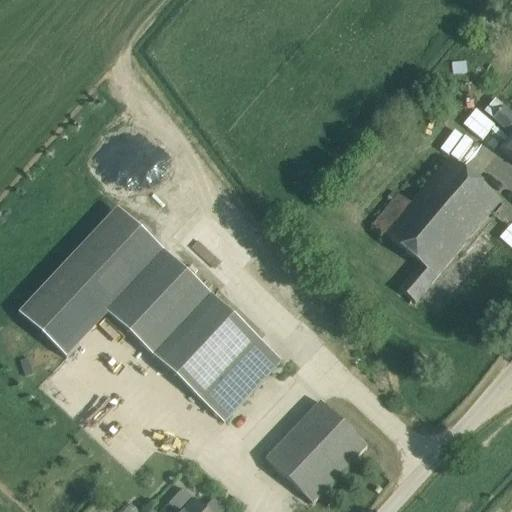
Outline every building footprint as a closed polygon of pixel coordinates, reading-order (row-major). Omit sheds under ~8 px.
[(449,49),(451,65),(471,61),(469,45),(449,49)] [(482,82),(488,64),(478,60),(472,79),(482,82)] [(451,81),(466,80),(465,66),(450,67),(451,81)] [(511,126),(511,125),(511,115),(495,101),(487,109),(491,112),(488,116),(511,136),(500,150),(511,160),(511,126)] [(414,303),(499,202),(449,159),(411,204),(398,193),(371,225),(419,266),(398,290),(414,303)] [(507,227),(511,221),(511,212),(502,205),(493,215),(507,227)] [(66,360),(107,316),(163,256),(165,254),(117,209),(18,315),(66,360)] [(107,316),(153,359),(209,299),(163,256),(107,316)] [(153,359),(201,404),(257,344),(209,299),(153,359)] [(278,364),(264,351),(257,344),(201,404),(223,424),(278,364)] [(312,505),(366,447),(320,403),(265,462),(312,505)] [(204,511),(194,501),(183,490),(168,505),(175,511),(204,511)] [(197,504),(207,511),(217,511),(222,507),(205,494),(197,504)]
